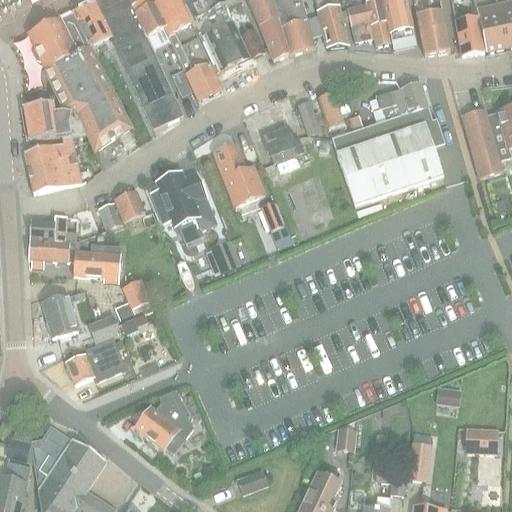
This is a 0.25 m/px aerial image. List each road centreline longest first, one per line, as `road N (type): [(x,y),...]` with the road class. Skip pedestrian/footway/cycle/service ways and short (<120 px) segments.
road 1 (residential): [(7,206),(104,188),(294,74),(346,61),(511,67)]
road 2 (residential): [(190,511),(12,378)]
road 3 (residential): [(12,378),(7,206)]
